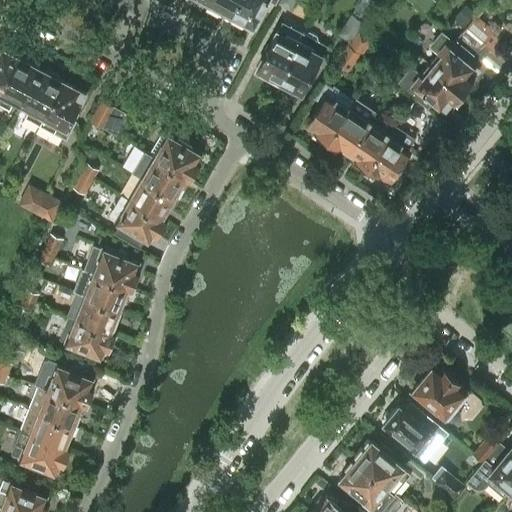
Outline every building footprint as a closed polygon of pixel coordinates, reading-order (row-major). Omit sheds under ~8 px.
[(207,0),(206,4),(220,11),(222,8),(229,12),(235,0),(207,0)] [(235,0),(229,12),(239,17),(237,20),(242,23),(244,20),(252,24),(265,0),(235,0)] [(294,0),(279,0),(278,3),(290,9),(294,0)] [(353,9),(351,12),(339,32),(350,39),(356,29),(359,24),(358,23),(360,19),(356,17),(358,15),(361,17),(371,2),(368,0),(359,0),(358,2),(355,0),(351,7),(353,9)] [(462,27),(475,11),(464,2),(451,18),(462,27)] [(485,7),(482,4),(455,37),(462,43),(470,50),(499,74),(511,60),(506,57),(492,46),(495,41),(489,36),(493,30),(477,17),(485,7)] [(278,79),(298,42),(301,37),(277,25),(272,34),(274,35),(256,67),(278,79)] [(371,39),(356,29),(350,39),(347,43),(360,51),(361,53),(371,39)] [(301,91),(325,45),(303,33),(301,37),(298,42),(278,79),(301,91)] [(474,66),(463,57),(470,50),(462,43),(455,51),(444,42),(428,62),(461,89),(472,76),(468,73),(474,66)] [(336,60),(348,69),(360,51),(347,43),(336,60)] [(0,87),(17,55),(0,46),(0,87)] [(20,57),(17,55),(0,87),(0,101),(9,107),(13,99),(20,102),(39,67),(30,62),(29,59),(23,56),(20,57)] [(461,89),(428,62),(420,72),(410,64),(396,81),(426,107),(433,99),(441,106),(447,99),(450,102),(461,89)] [(50,73),(39,67),(20,102),(29,107),(25,115),(38,122),(62,79),(59,78),(58,75),(53,72),(50,73)] [(72,116),(85,92),(62,79),(38,122),(53,130),(66,137),(76,119),(72,116)] [(324,139),(348,104),(352,99),(333,86),(322,101),(321,100),(310,115),(312,116),(308,122),(315,127),(312,131),(324,139)] [(90,119),(101,125),(112,104),(102,98),(90,119)] [(112,104),(101,125),(116,133),(127,112),(112,104)] [(348,104),(324,139),(339,149),(341,145),(347,149),(368,118),(348,104)] [(368,118),(347,149),(354,154),(352,158),(365,167),(389,132),(368,118)] [(389,132),(365,167),(378,176),(381,172),(388,177),(392,171),(393,172),(404,156),(402,155),(409,145),(389,132)] [(167,133),(154,156),(185,174),(188,176),(197,162),(194,160),(199,151),(190,146),(191,143),(178,136),(176,138),(167,133)] [(180,183),(185,174),(154,156),(144,150),(132,170),(142,176),(175,196),(181,188),(180,183)] [(87,162),(82,169),(93,175),(98,168),(87,162)] [(93,175),(82,169),(72,187),(83,193),(93,175)] [(175,196),(142,176),(130,197),(161,215),(166,207),(170,206),(175,196)] [(29,183),(18,202),(29,207),(39,188),(29,183)] [(39,188),(29,207),(40,213),(50,194),(39,188)] [(155,232),(164,217),(161,215),(130,197),(120,192),(108,214),(117,219),(148,237),(152,230),(155,232)] [(61,200),(50,194),(40,213),(51,219),(61,200)] [(50,232),(42,251),(54,256),(62,237),(50,232)] [(133,269),(137,260),(127,256),(128,254),(104,244),(103,248),(93,244),(83,268),(93,272),(127,285),(130,287),(137,271),(133,269)] [(54,256),(42,251),(38,259),(50,264),(54,256)] [(127,285),(93,272),(85,293),(121,308),(125,298),(123,294),(127,285)] [(38,293),(26,288),(23,295),(35,300),(38,293)] [(121,308),(85,293),(76,316),(109,329),(113,320),(117,318),(121,308)] [(35,300),(23,295),(19,304),(31,309),(35,300)] [(107,347),(113,331),(109,329),(76,316),(68,313),(59,337),(66,340),(100,353),(103,345),(107,347)] [(87,385),(91,376),(81,373),(82,370),(68,364),(67,367),(57,363),(57,364),(46,359),(37,383),(81,401),(85,403),(91,387),(87,385)] [(456,406),(467,393),(455,383),(457,381),(442,368),(440,370),(432,364),(412,388),(450,420),(455,419),(460,414),(459,409),(456,406)] [(77,410),(81,401),(37,383),(29,405),(75,424),(79,414),(77,410)] [(433,431),(399,403),(393,411),(389,411),(385,417),(385,421),(383,423),(416,450),(414,452),(424,460),(443,436),(434,429),(433,431)] [(71,434),(75,424),(29,405),(20,428),(64,445),(67,436),(71,434)] [(61,462),(68,446),(64,445),(20,428),(11,453),(30,460),(29,463),(43,469),(44,466),(54,470),(58,461),(61,462)] [(483,459),(484,458),(498,441),(488,433),(473,451),(483,459)] [(402,464),(371,438),(355,457),(394,489),(410,470),(413,473),(419,465),(408,456),(402,464)] [(503,493),(508,487),(511,482),(511,443),(508,449),(498,441),(484,458),(483,459),(466,479),(473,485),(475,486),(477,486),(478,486),(480,486),(482,486),(484,485),(485,484),(487,482),(488,481),(503,493)] [(355,457),(339,477),(378,509),(394,489),(355,457)] [(462,483),(444,468),(435,478),(454,493),(462,483)] [(0,504),(18,511),(41,511),(45,504),(41,503),(44,494),(35,490),(36,487),(22,482),(20,485),(11,481),(7,490),(0,487),(0,504)] [(325,493),(309,511),(347,511),(337,503),(336,500),(329,495),(325,493)]
